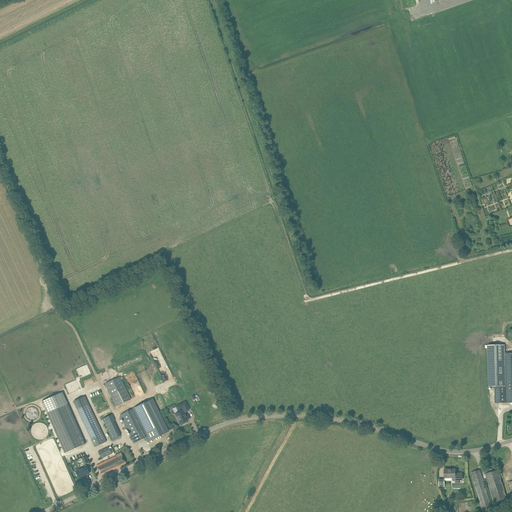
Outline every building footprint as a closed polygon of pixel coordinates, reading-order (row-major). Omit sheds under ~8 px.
[(511,352),(505,353),(505,345),(488,345),(489,388),(495,387),(495,403),(511,402),(511,352)] [(105,384),(116,406),(130,399),(119,377),(105,384)] [(62,392),(42,401),(65,453),(85,443),(62,392)] [(85,396),(73,402),(95,447),(106,442),(85,396)] [(109,414),(101,396),(92,400),(101,418),(109,414)] [(152,399),(135,408),(149,436),(145,438),(147,440),(147,442),(168,432),(152,399)] [(176,407),(172,409),(175,414),(180,424),(182,424),(182,425),(187,423),(186,421),(188,421),(184,412),(185,412),(189,410),(185,402),(176,407)] [(35,410),(28,408),(26,417),(34,418),(35,415),(34,415),(35,410)] [(120,415),(134,443),(145,438),(149,436),(135,408),(120,415)] [(114,421),(115,420),(112,415),(103,419),(112,439),(120,435),(114,421)] [(46,435),(46,431),(41,431),(41,430),(37,430),(37,438),(43,438),(43,435),(46,435)] [(109,449),(108,447),(98,452),(101,458),(112,453),(111,453),(113,452),(112,448),(109,449)] [(118,468),(126,464),(121,453),(120,452),(115,455),(116,456),(112,458),(112,459),(113,458),(118,468)] [(112,458),(96,466),(101,476),(110,472),(110,471),(112,469),(113,470),(118,468),(113,458),(112,459),(112,458)] [(75,471),(76,474),(78,478),(89,473),(86,466),(75,471)] [(455,469),(444,470),(444,478),(452,478),(452,480),(455,480),(455,484),(459,484),(459,480),(462,480),(462,473),(455,474),(455,469)] [(483,480),(479,470),(471,472),(483,511),(492,509),(484,486),(488,485),(494,504),(507,500),(498,470),(485,474),(487,479),(483,480)]
